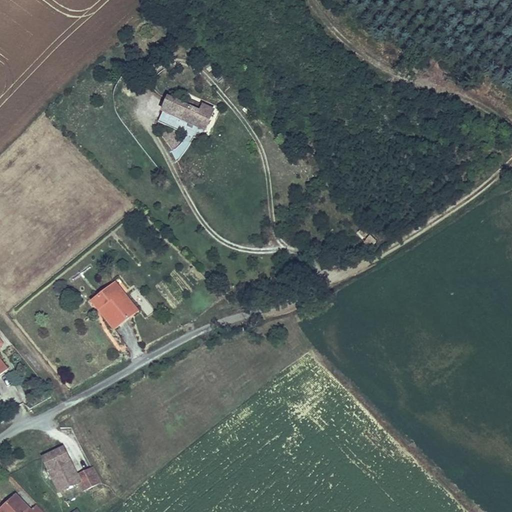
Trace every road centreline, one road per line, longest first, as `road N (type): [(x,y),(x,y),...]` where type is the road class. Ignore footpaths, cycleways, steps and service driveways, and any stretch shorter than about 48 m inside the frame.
road 1 (track): [(314,0),(360,51),(511,117)]
road 2 (track): [(511,165),(326,283)]
